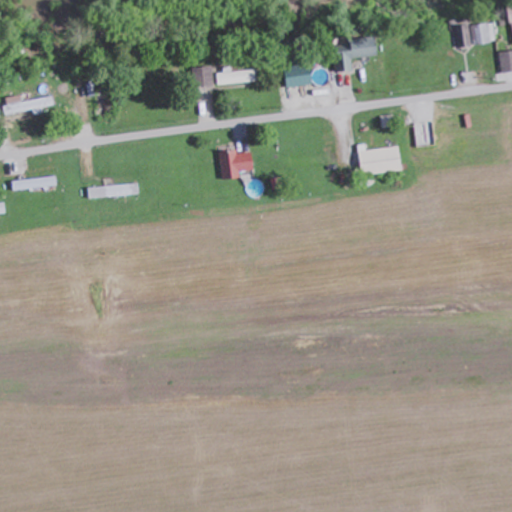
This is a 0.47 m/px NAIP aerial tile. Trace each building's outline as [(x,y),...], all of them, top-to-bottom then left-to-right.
[(510,45),(511,44),(511,3),(502,5),(510,45)] [(456,25),(458,45),(468,44),(467,25),(456,25)] [(348,58),(371,55),(368,35),(342,38),(343,49),(334,50),(337,71),(350,69),(348,58)] [(511,49),(497,51),(499,71),(511,70),(511,49)] [(189,67),(191,86),(261,81),(260,68),(211,72),(210,65),(189,67)] [(73,76),(73,113),(87,113),(87,76),(73,76)] [(0,98),(42,94),(41,84),(0,88),(0,98)] [(356,149),(358,172),(402,170),(400,147),(356,149)] [(252,176),(252,150),(219,150),(219,176),(252,176)] [(64,181),(62,173),(16,181),(18,190),(64,181)] [(139,195),(138,184),(85,186),(86,197),(139,195)]
